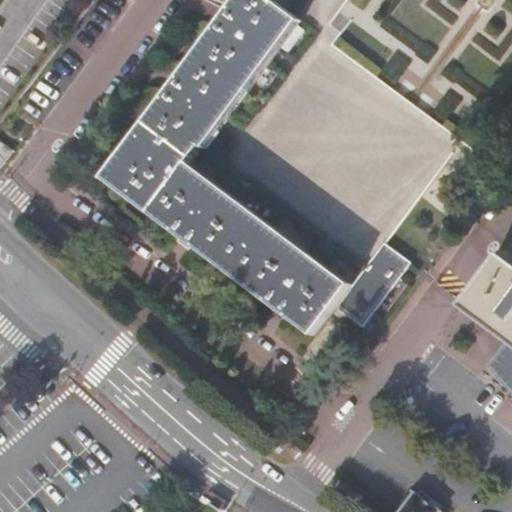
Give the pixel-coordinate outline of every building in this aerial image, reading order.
[(241,0),(177,86),(169,98),(148,126),(140,137),(109,179),(185,235),(197,244),(279,305),(291,314),(318,334),(339,305),(365,326),(411,264),(413,262),(387,242),(422,196),(464,139),(431,115),(426,111),(398,90),(393,87),(379,76),(336,43),(323,34),(347,0),(241,0)] [(171,82),(163,93),(169,98),(177,86),(171,82)] [(134,133),(140,137),(148,126),(142,122),(134,133)] [(0,169),(14,151),(0,140),(0,169)] [(182,240),(193,249),(197,244),(185,235),(182,240)] [(511,348),(498,363),(511,379),(511,259),(473,309),(511,337),(511,348)] [(275,310),(286,319),(291,314),(279,305),(275,310)] [(445,511),(424,496),(412,511),(445,511)]
